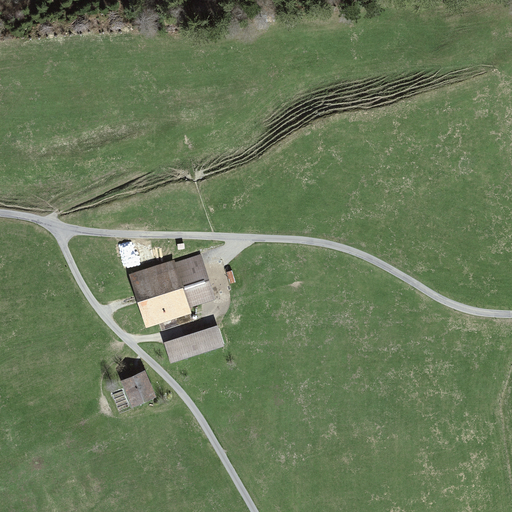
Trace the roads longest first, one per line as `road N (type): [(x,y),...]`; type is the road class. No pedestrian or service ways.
road 1 (unclassified): [(56,227),(325,238),(467,305),(511,308)]
road 2 (residential): [(56,227),(79,282),(171,378),(254,511)]
